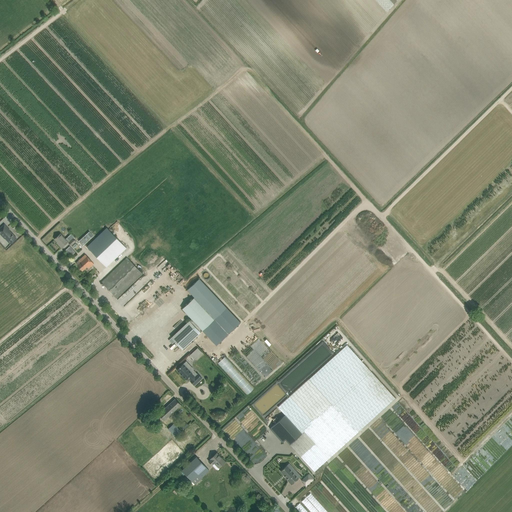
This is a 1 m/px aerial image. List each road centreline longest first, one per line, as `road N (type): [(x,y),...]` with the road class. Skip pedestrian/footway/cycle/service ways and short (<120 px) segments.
road 1 (track): [(511,88),(381,215),(366,202),(217,348),(203,334),(159,374)]
road 2 (unclassified): [(286,511),(0,204)]
road 3 (track): [(381,215),(498,345)]
